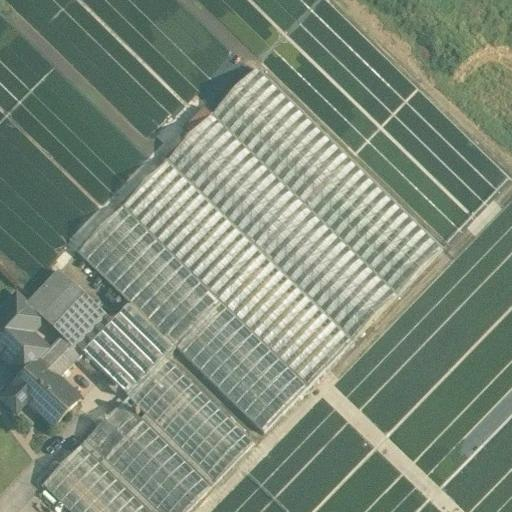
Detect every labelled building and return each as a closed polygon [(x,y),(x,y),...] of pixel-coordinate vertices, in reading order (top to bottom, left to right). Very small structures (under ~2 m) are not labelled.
[(443,251),(257,71),(212,117),(205,109),(185,129),(193,137),(167,163),(353,344),(443,251)] [(167,163),(78,255),(131,307),(264,436),(353,344),(167,163)] [(27,307),(27,308),(43,323),(53,332),(85,298),(59,273),(27,307)] [(17,298),(0,316),(0,356),(14,370),(28,373),(38,362),(39,363),(48,353),(31,336),(43,323),(27,308),(27,307),(17,298)] [(85,298),(53,332),(62,340),(49,354),(69,372),(83,357),(113,325),(85,298)] [(189,511),(264,436),(131,307),(114,326),(113,325),(83,357),(128,400),(146,417),(142,422),(137,418),(140,415),(136,411),(133,413),(124,405),(43,488),(67,511),(189,511)] [(49,354),(40,364),(39,363),(38,362),(28,373),(12,390),(13,391),(2,403),(17,416),(28,405),(55,430),(81,402),(59,382),(69,372),(49,354)]
